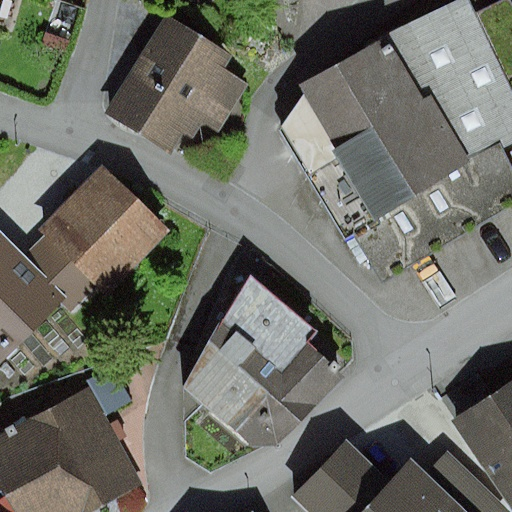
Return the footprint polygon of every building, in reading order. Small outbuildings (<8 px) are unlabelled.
[(463,0),(392,34),(301,85),(305,96),(278,131),(347,241),(354,237),(383,283),(511,200),(511,171),(502,149),(511,145),(511,89),(470,0),(463,0)] [(511,4),(510,0),(506,0),(481,12),(511,77),(511,76),(511,4)] [(231,57),(166,15),(102,114),(170,157),(184,136),(192,141),(205,121),(219,130),(247,85),(222,69),(231,57)] [(102,168),(40,231),(45,235),(97,287),(105,295),(167,232),(102,168)] [(0,233),(0,364),(66,299),(24,257),(0,233)] [(97,287),(45,235),(24,257),(66,299),(75,308),(97,287)] [(248,278),(185,389),(249,445),(276,446),(345,377),(308,342),(317,332),(248,278)] [(90,389),(104,415),(131,402),(113,367),(86,380),(90,389)] [(511,380),(453,421),(511,508),(511,380)] [(90,389),(0,436),(0,487),(17,511),(90,511),(138,485),(104,415),(90,389)] [(346,440),(293,498),(308,511),(463,511),(426,477),(411,463),(393,483),(346,440)] [(509,511),(447,455),(426,477),(463,511),(509,511)]
